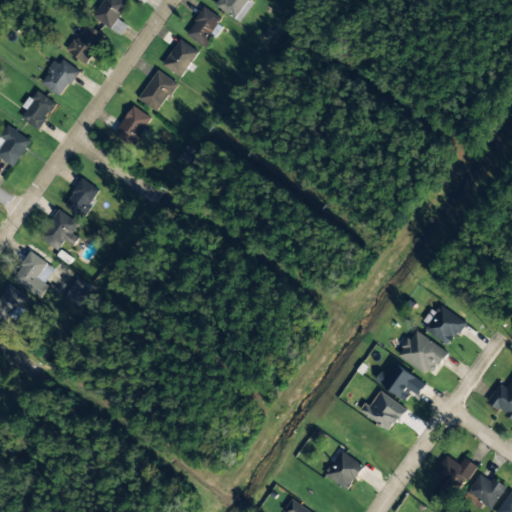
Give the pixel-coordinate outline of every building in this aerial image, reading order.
[(104,0),(93,16),(117,34),(125,24),(118,20),(130,4),(124,0),(104,0)] [(206,48),(224,21),(205,7),(186,34),(206,48)] [(105,35),(86,23),(67,52),(87,64),(105,35)] [(163,65),(181,78),(199,52),(180,39),(163,65)] [(42,83),(61,97),(79,71),(59,57),(42,83)] [(159,112),(177,83),(157,71),(139,100),(159,112)] [(21,119),(39,131),(57,104),(36,90),(24,108),(27,110),(21,119)] [(131,147),(153,120),(135,106),(114,133),(131,147)] [(0,158),(16,166),(31,139),(6,126),(0,136),(0,158)] [(101,191),(83,179),(64,206),(82,218),(101,191)] [(75,235),(81,222),(56,211),(42,240),(60,249),(64,241),(75,246),(79,237),(75,235)] [(45,284),(55,268),(31,252),(12,280),(40,298),(48,287),(45,284)] [(78,307),(91,286),(77,278),(65,299),(78,307)] [(0,318),(9,325),(20,309),(28,297),(8,284),(0,296),(0,318)] [(466,321),(439,305),(423,330),(450,347),(466,321)] [(434,376),(448,350),(415,332),(411,340),(407,338),(397,357),(434,376)] [(419,396),(427,383),(394,365),(388,375),(382,371),(375,382),(407,400),(411,392),(419,396)] [(511,380),(507,389),(500,384),(487,403),(511,418),(511,380)] [(360,412),(391,433),(407,409),(380,391),(370,406),(366,403),(360,412)] [(364,466),(341,451),(325,476),(347,491),(364,466)] [(435,473),(442,478),(433,490),(443,497),(453,483),(462,489),(478,467),(465,458),(460,464),(447,456),(435,473)] [(492,477),(490,481),(480,474),(467,493),(491,510),(506,487),(492,477)] [(511,511),(511,491),(497,511),(511,511)] [(311,511),(291,500),(284,511),(311,511)]
